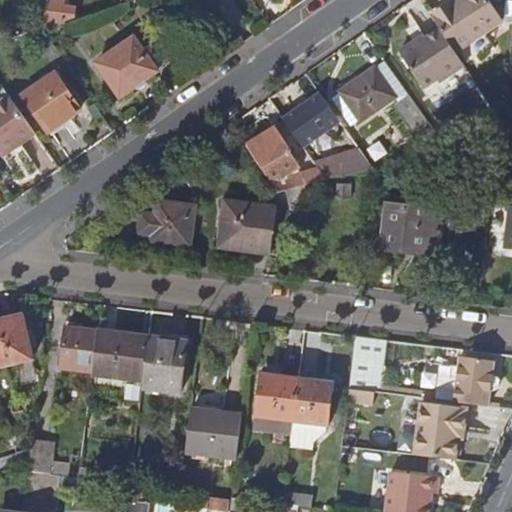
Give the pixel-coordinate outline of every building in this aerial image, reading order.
[(47,17),(75,21),(78,4),(50,0),(47,17)] [(217,0),(214,3),(233,30),(247,20),(232,0),(217,0)] [(458,0),(432,17),(441,30),(455,52),(501,22),(485,0),(458,0)] [(455,52),(441,30),(416,47),(414,45),(399,54),(422,90),(437,81),(438,84),(465,67),(455,52)] [(135,40),(99,65),(122,99),(159,74),(135,40)] [(386,61),(374,69),(394,98),(398,102),(409,95),(386,61)] [(360,119),(360,120),(394,98),(374,69),(341,91),(360,119)] [(302,75),(292,82),(307,105),(318,97),(302,75)] [(55,76),(24,98),(49,134),(80,113),(55,76)] [(360,119),(341,91),(331,97),(350,125),(360,119)] [(423,113),(409,95),(398,102),(395,104),(413,129),(427,119),(423,113)] [(0,153),(2,156),(15,148),(17,150),(37,136),(10,98),(0,105),(0,153)] [(274,128),(248,146),(273,183),(299,166),(274,128)] [(302,173),(305,186),(358,173),(355,160),(302,173)] [(305,186),(286,191),(290,210),(309,206),(305,186)] [(276,208),(225,201),(220,242),(252,246),(252,252),(271,254),(276,208)] [(141,213),(139,233),(169,237),(169,243),(191,246),(195,206),(157,202),(155,214),(141,213)] [(443,211),(387,205),(383,250),(438,255),(443,211)] [(0,321),(0,366),(32,358),(22,316),(10,319),(0,321)] [(93,372),(98,331),(66,327),(61,369),(93,372)] [(143,381),(148,338),(98,331),(93,372),(92,375),(94,375),(96,375),(130,379),(143,381)] [(386,340),(356,337),(350,389),(374,392),(381,393),(381,387),(386,340)] [(187,342),(148,338),(143,381),(142,389),(181,394),(187,342)] [(498,381),(492,376),(493,362),(461,358),(459,369),(454,368),(453,379),(458,379),(456,402),(489,406),(491,388),(497,385),(498,381)] [(129,390),(130,379),(96,375),(95,385),(129,390)] [(292,432),(298,380),(262,376),(258,416),(273,418),(272,429),(292,432)] [(333,384),(298,380),(292,432),(291,443),(312,446),(313,440),(328,432),(333,384)] [(381,387),(381,393),(436,400),(437,394),(381,387)] [(350,389),(348,402),(372,404),(374,392),(350,389)] [(421,403),(415,455),(456,460),(459,438),(460,427),(464,428),(467,408),(421,403)] [(237,458),(242,415),(192,409),(186,452),(237,458)] [(346,447),(369,448),(371,421),(348,419),(346,447)] [(54,443),(32,440),(29,472),(80,477),(82,457),(71,456),(70,464),(52,462),(54,443)] [(26,451),(0,458),(0,468),(0,469),(29,460),(26,451)] [(429,511),(432,493),(437,494),(439,478),(390,472),(385,511),(429,511)] [(230,497),(197,493),(196,508),(229,511),(230,497)] [(313,497),(285,493),(282,511),(296,511),(298,506),(312,507),(313,497)] [(147,511),(149,501),(129,499),(127,511),(147,511)]
